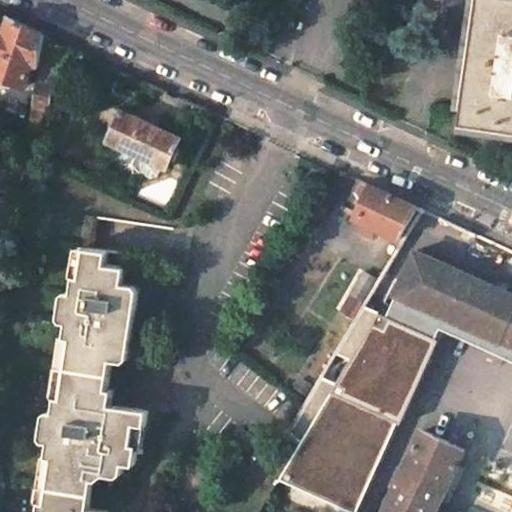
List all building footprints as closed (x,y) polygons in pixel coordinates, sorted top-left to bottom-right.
[(511,0),(480,0),(463,122),(511,128),(511,0)] [(34,63),(40,66),(38,81),(50,84),(56,70),(61,71),(64,62),(65,62),(71,46),(10,17),(0,46),(0,76),(27,86),(28,79),(34,63)] [(34,63),(28,79),(37,83),(38,81),(40,66),(34,63)] [(37,83),(34,104),(41,108),(49,112),(54,85),(50,84),(38,81),(37,83)] [(34,104),(30,130),(40,134),(42,114),(40,114),(41,108),(34,104)] [(182,138),(122,109),(109,140),(113,141),(109,152),(111,158),(123,163),(124,169),(134,174),(141,171),(152,177),(160,174),(163,165),(169,167),(182,138)] [(30,130),(28,144),(38,145),(40,134),(30,130)] [(362,214),(360,219),(364,220),(359,230),(375,237),(380,227),(401,238),(419,207),(364,182),(360,191),(365,197),(357,212),(362,214)] [(80,245),(76,274),(79,274),(83,275),(87,246),(80,245)] [(61,393),(59,407),(54,406),(48,411),(45,436),(48,440),(53,442),(51,454),(56,454),(51,484),(96,492),(98,478),(106,479),(113,471),(124,473),(127,470),(129,460),(139,462),(142,444),(136,443),(139,421),(150,423),(152,408),(116,402),(119,387),(112,385),(116,358),(128,359),(134,350),(143,289),(139,283),(127,281),(129,265),(110,262),(112,250),(87,246),(83,275),(79,274),(77,285),(74,285),(68,291),(64,314),(68,320),(70,321),(69,334),(78,336),(70,394),(61,393)] [(511,296),(416,252),(396,296),(501,344),(511,320),(511,296)] [(363,301),(377,278),(364,271),(342,312),(353,318),(363,301)] [(377,311),(283,479),(353,510),(434,339),(377,311)] [(511,320),(501,344),(511,348),(511,320)] [(65,333),(57,392),(61,393),(70,394),(78,336),(69,334),(65,333)] [(146,444),(150,423),(139,421),(136,443),(142,444),(146,444)] [(239,424),(225,441),(239,452),(253,436),(239,424)] [(435,511),(465,449),(424,430),(405,470),(403,469),(396,484),(398,485),(391,500),(385,511),(435,511)] [(47,453),(43,483),(51,484),(56,454),(51,454),(47,453)] [(43,483),(41,497),(44,497),(49,498),(51,484),(43,483)] [(111,511),(109,507),(94,506),(96,492),(51,484),(49,498),(44,497),(41,511),(111,511)]
